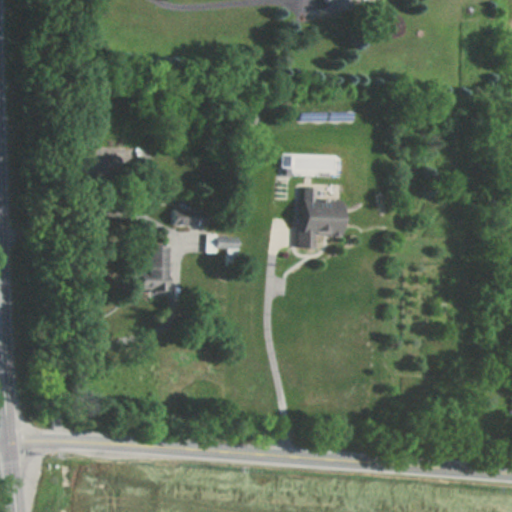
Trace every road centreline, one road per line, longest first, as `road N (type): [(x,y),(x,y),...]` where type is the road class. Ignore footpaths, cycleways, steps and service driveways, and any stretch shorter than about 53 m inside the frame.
road 1 (tertiary): [(511,473),(0,444)]
road 2 (tertiary): [(7,443),(0,315)]
